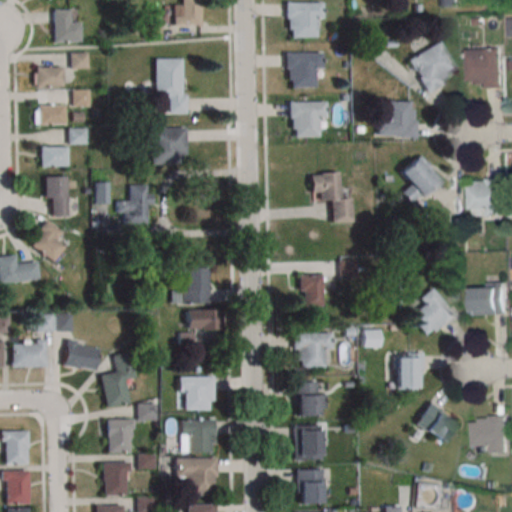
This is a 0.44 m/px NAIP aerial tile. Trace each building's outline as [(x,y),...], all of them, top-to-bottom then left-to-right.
[(198,0),(177,0),(177,2),(170,2),(170,25),(198,25),(198,0)] [(440,0),(440,8),(456,7),(456,0),(440,0)] [(320,36),(320,1),(284,1),(284,36),(320,36)] [(69,19),(69,9),(50,9),(50,41),(78,41),(78,19),(69,19)] [(159,22),(159,39),(142,40),(141,22),(159,22)] [(458,73),(438,39),(405,59),(424,92),(458,73)] [(465,48),(465,86),(500,86),(500,48),(465,48)] [(282,51),(283,79),(289,79),(289,87),(313,87),(312,70),(321,70),(321,50),(282,51)] [(68,52),(68,68),(85,68),(85,52),(68,52)] [(184,113),(184,57),(151,57),(151,99),(162,99),(162,113),(184,113)] [(60,86),(60,66),(32,66),(32,86),(60,86)] [(69,88),(69,106),(87,106),(87,88),(69,88)] [(323,101),(287,101),(287,136),(316,136),(316,126),(323,126),(323,101)] [(412,101),(385,101),(385,112),(376,112),(376,136),(412,136),(412,101)] [(31,124),(63,124),(63,104),(31,104),(31,124)] [(69,113),(69,123),(81,123),(81,113),(69,113)] [(184,164),(184,126),(145,126),(145,164),(184,164)] [(85,144),(85,127),(65,127),(65,144),(85,144)] [(36,146),(36,166),(66,166),(66,146),(36,146)] [(397,171),(407,185),(399,191),(408,203),(439,181),(419,154),(397,171)] [(307,177),(308,194),(316,193),(317,201),(329,201),(330,223),(349,222),(348,199),(338,200),(337,173),(317,173),(317,176),(307,177)] [(64,175),(42,175),(42,202),(48,202),(48,215),(64,215),(64,175)] [(468,215),(503,215),(503,178),(487,178),(487,182),(476,182),(476,185),(468,185),(468,215)] [(107,182),(92,182),(92,203),(107,203),(107,182)] [(113,200),(114,227),(149,226),(148,184),(125,184),(125,200),(113,200)] [(51,261),(62,246),(54,239),(60,231),(44,219),(26,242),(51,261)] [(0,282),(36,278),(34,260),(13,262),(12,254),(0,255),(0,282)] [(353,261),(353,266),(353,272),(353,278),(336,278),(336,261),(353,261)] [(205,267),(179,267),(179,290),(168,290),(168,303),(205,303),(205,267)] [(321,274),(297,274),(297,306),(321,306),(321,274)] [(505,283),(470,283),(470,314),(505,314),(505,283)] [(453,316),(431,286),(416,297),(422,305),(409,316),(425,337),(453,316)] [(217,308),(182,308),(182,328),(217,328),(217,308)] [(53,314),(53,332),(69,332),(69,314),(53,314)] [(50,315),(50,333),(34,333),(34,315),(50,315)] [(0,333),(0,316),(8,316),(8,333),(0,333)] [(351,327),(351,337),(342,337),(342,327),(351,327)] [(378,330),(378,348),(360,348),(360,330),(378,330)] [(321,367),(321,349),(328,349),(328,331),(291,332),(291,367),(321,367)] [(190,332),(190,345),(176,345),(176,333),(190,332)] [(64,340),(59,367),(77,370),(77,369),(92,371),(96,349),(73,345),(73,342),(64,340)] [(9,367),(43,367),(43,341),(33,341),(33,345),(9,345),(9,367)] [(132,377),(128,351),(109,355),(112,371),(96,374),(102,406),(125,402),(122,379),(132,377)] [(418,388),(418,353),(392,353),(392,388),(418,388)] [(210,375),(174,375),(174,401),(176,401),(176,409),(210,409),(210,375)] [(295,418),(294,406),(292,406),(291,383),(314,382),(314,395),(324,395),(324,410),(316,410),(316,418),(295,418)] [(440,443),(455,422),(426,402),(412,423),(440,443)] [(133,405),(133,421),(154,421),(153,405),(133,405)] [(505,415),(472,415),(472,450),(505,450),(505,415)] [(211,419),(175,419),(175,451),(211,451),(211,419)] [(103,420),(130,420),(130,429),(126,430),(127,453),(104,454),(103,420)] [(317,460),(317,425),(291,425),(291,460),(317,460)] [(352,425),(352,433),(343,433),(343,425),(352,425)] [(26,430),(0,430),(0,464),(26,464),(26,430)] [(151,453),(134,453),(134,468),(151,468),(151,453)] [(211,495),(212,457),(171,457),(170,479),(182,479),(182,494),(211,495)] [(430,465),(428,473),(420,470),(423,462),(430,465)] [(100,463),(127,463),(127,472),(123,473),(124,496),(101,497),(100,463)] [(318,468),(294,468),(294,503),(318,503),(318,468)] [(27,503),(27,469),(0,469),(0,482),(3,482),(3,503),(27,503)] [(134,511),(151,511),(151,496),(134,496),(134,511)]
